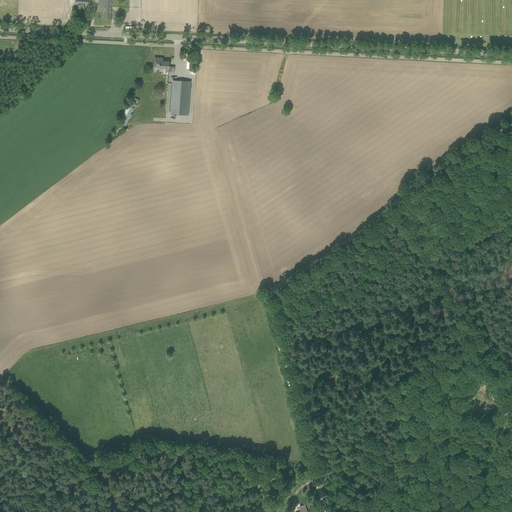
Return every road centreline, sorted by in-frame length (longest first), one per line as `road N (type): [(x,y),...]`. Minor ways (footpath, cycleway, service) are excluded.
road 1 (track): [(325,511),(269,295),(385,211)]
road 2 (tertiary): [(207,39),(511,53)]
road 3 (tertiary): [(207,39),(0,29)]
